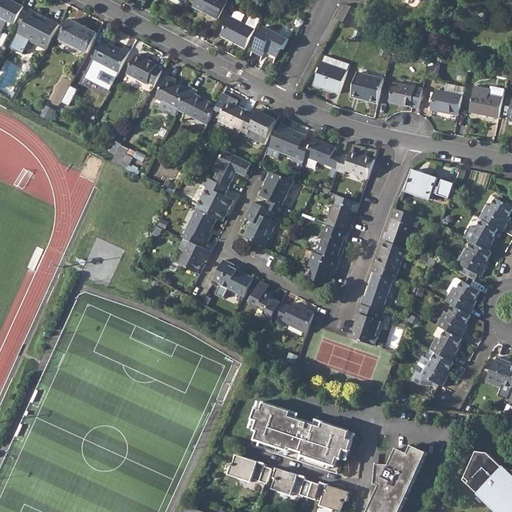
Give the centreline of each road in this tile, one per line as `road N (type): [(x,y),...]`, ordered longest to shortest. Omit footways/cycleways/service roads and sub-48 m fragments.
road 1 (residential): [(223,251),(347,314),(409,143)]
road 2 (residential): [(280,97),(90,0)]
road 3 (residential): [(409,143),(280,97)]
